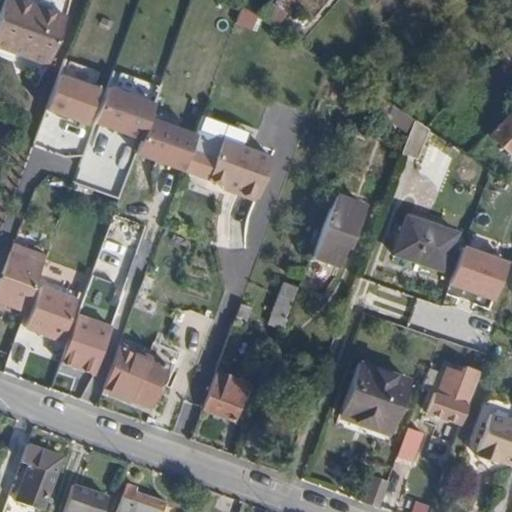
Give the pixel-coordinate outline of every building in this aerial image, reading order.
[(2,0),(0,6),(0,44),(8,48),(10,44),(48,57),(64,14),(62,13),(28,1),(28,0),(2,0)] [(10,44),(8,48),(46,62),(48,57),(10,44)] [(81,126),(94,89),(54,75),(41,112),(81,126)] [(152,105),(104,88),(92,124),(139,140),(147,120),(152,105)] [(368,91),(363,105),(383,118),(388,104),(380,99),(368,91)] [(511,117),(507,112),(487,135),(509,155),(511,151),(511,117)] [(177,171),(193,137),(147,120),(139,140),(134,157),(177,171)] [(411,120),(398,153),(414,159),(425,129),(422,126),(411,120)] [(36,131),(20,175),(36,181),(51,136),(36,131)] [(219,138),(204,179),(235,190),(233,193),(252,199),(253,196),(255,197),(269,156),(219,138)] [(333,195),(310,257),(336,265),(342,248),(345,247),(360,205),(333,195)] [(403,215),(389,254),(440,273),(453,235),(403,215)] [(12,244),(9,252),(41,264),(44,255),(12,244)] [(508,267),(463,251),(450,287),(494,303),(508,267)] [(0,278),(0,302),(24,311),(38,271),(41,264),(9,252),(0,278)] [(117,280),(114,287),(135,294),(138,287),(117,280)] [(282,283),(271,315),(282,318),(294,287),(282,283)] [(39,286),(25,327),(60,339),(75,299),(39,286)] [(135,294),(114,287),(106,312),(126,319),(135,294)] [(71,329),(59,362),(92,373),(107,327),(89,321),(86,328),(84,333),(71,329)] [(86,328),(73,323),(71,329),(84,333),(86,328)] [(471,338),(467,350),(484,357),(489,345),(471,338)] [(118,345),(102,389),(149,407),(165,364),(118,345)] [(357,360),(338,412),(390,431),(408,380),(357,360)] [(433,368),(427,367),(420,387),(423,388),(425,384),(427,384),(433,368)] [(426,413),(460,425),(478,374),(462,368),(460,371),(446,367),(436,392),(433,392),(426,413)] [(215,369),(202,407),(231,418),(244,379),(215,369)] [(494,460),(511,467),(511,422),(487,414),(473,453),(474,453),(475,457),(492,464),(494,460)] [(406,426),(395,456),(413,462),(423,432),(406,426)] [(25,490),(20,488),(15,501),(40,511),(59,459),(16,443),(11,458),(28,465),(34,467),(25,490)] [(28,465),(20,488),(25,490),(34,467),(28,465)] [(360,500),(377,506),(386,480),(369,473),(360,500)] [(70,486),(60,511),(97,511),(103,498),(70,486)] [(159,511),(162,506),(162,503),(133,494),(134,488),(125,486),(116,511),(159,511)]
